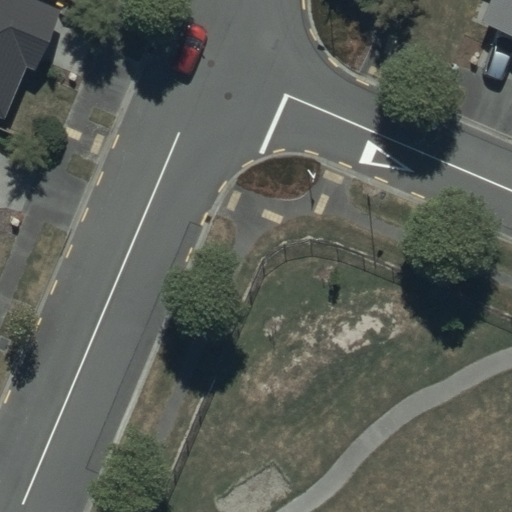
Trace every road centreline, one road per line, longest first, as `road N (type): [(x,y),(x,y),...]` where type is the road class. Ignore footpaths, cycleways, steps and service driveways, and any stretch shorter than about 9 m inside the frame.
road 1 (residential): [(22,511),(208,62)]
road 2 (residential): [(511,190),(208,62)]
